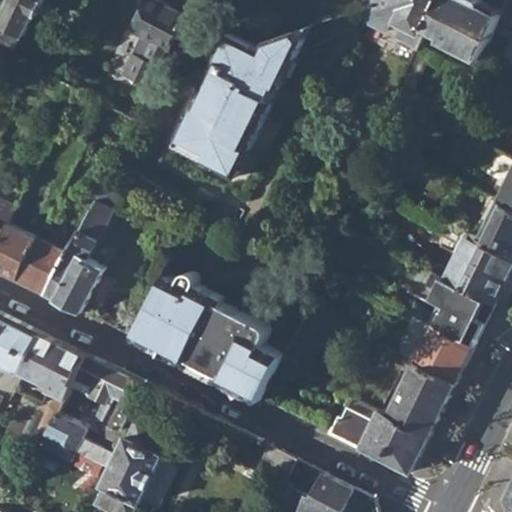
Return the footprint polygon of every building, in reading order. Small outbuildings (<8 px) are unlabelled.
[(8,0),(0,17),(0,47),(7,51),(17,32),(19,33),(22,33),(31,13),(35,13),(41,0),(8,0)] [(159,0),(148,0),(134,30),(153,40),(143,58),(133,52),(122,73),(151,87),(187,14),(159,0)] [(425,36),(430,26),(442,0),(376,0),(371,10),(425,36)] [(496,32),(505,12),(504,11),(480,0),(442,0),(430,26),(445,33),(444,38),(483,58),(488,47),(496,32)] [(505,12),(496,32),(511,39),(511,45),(507,56),(511,58),(511,0),(509,0),(504,11),(505,12)] [(418,49),(425,36),(371,10),(364,23),(418,49)] [(203,159),(238,176),(311,25),(267,39),(261,45),(228,30),(216,56),(208,52),(190,88),(198,91),(177,137),(207,151),(203,159)] [(394,95),(449,123),(466,91),(454,85),(445,105),(446,109),(441,110),(439,105),(414,93),(410,94),(408,90),(414,88),(428,59),(417,53),(394,95)] [(132,105),(129,112),(136,115),(138,113),(140,109),(132,105)] [(511,175),(502,196),(511,201),(511,175)] [(118,201),(124,185),(109,178),(102,194),(118,201)] [(195,193),(212,201),(214,193),(198,186),(195,193)] [(491,220),(483,238),(511,251),(511,201),(502,196),(493,192),(485,211),(488,212),(486,217),(491,220)] [(96,195),(70,250),(50,289),(49,291),(86,309),(113,257),(96,248),(101,237),(98,234),(113,204),(96,195)] [(0,243),(11,222),(0,216),(0,243)] [(0,243),(0,263),(22,274),(40,237),(11,222),(0,243)] [(498,301),(511,272),(511,251),(483,238),(461,226),(450,248),(458,252),(447,275),(498,301)] [(22,274),(50,289),(70,250),(40,237),(22,274)] [(432,321),(477,344),(498,301),(447,275),(421,262),(408,289),(439,304),(431,320),(432,321)] [(269,318),(224,296),(226,291),(199,278),(198,275),(194,273),(190,272),(186,273),(183,276),(180,280),(167,274),(147,314),(142,325),(137,335),(149,341),(158,345),(181,357),(193,362),(219,375),(233,382),(245,388),(251,391),(264,397),(283,358),(288,349),(268,337),(272,331),(273,328),(273,326),(273,323),(271,320),(269,318)] [(0,362),(10,367),(31,326),(0,310),(0,362)] [(128,331),(137,335),(142,325),(147,314),(139,311),(128,331)] [(395,350),(413,359),(432,321),(431,320),(413,311),(395,350)] [(413,359),(417,361),(458,381),(477,344),(432,321),(413,359)] [(15,370),(37,329),(31,326),(10,367),(15,370)] [(26,370),(45,333),(40,331),(37,329),(15,370),(19,372),(23,375),(26,370)] [(26,370),(52,383),(71,346),(45,333),(26,370)] [(49,389),(65,397),(72,384),(76,376),(87,354),(71,346),(52,383),(49,389)] [(87,354),(76,376),(93,384),(89,393),(103,400),(94,417),(101,421),(109,403),(106,402),(111,393),(122,399),(130,383),(133,377),(87,354)] [(417,361),(392,412),(432,432),(458,381),(417,361)] [(72,384),(89,393),(93,384),(76,376),(72,384)] [(122,399),(119,406),(129,411),(131,400),(134,401),(136,386),(130,383),(122,399)] [(34,431),(45,437),(58,412),(63,402),(57,400),(50,401),(48,405),(51,407),(48,413),(45,411),(34,431)] [(415,468),(432,432),(392,412),(383,408),(378,419),(348,405),(336,431),(415,468)] [(131,412),(129,411),(119,406),(109,425),(121,431),(131,412)] [(109,465),(112,467),(119,453),(116,451),(85,436),(89,427),(58,412),(45,437),(42,443),(74,460),(78,450),(109,465)] [(97,503),(115,511),(135,511),(141,502),(142,503),(167,454),(166,453),(175,434),(140,417),(132,435),(129,434),(119,453),(112,467),(103,485),(106,486),(97,503)] [(268,475),(286,484),(298,459),(270,445),(264,457),(275,462),(268,475)] [(308,511),(379,511),(375,498),(298,459),(286,484),(279,497),(308,511)] [(15,472),(8,483),(19,489),(25,477),(15,472)] [(0,488),(0,492),(14,499),(19,489),(8,483),(6,487),(1,486),(0,488)]
